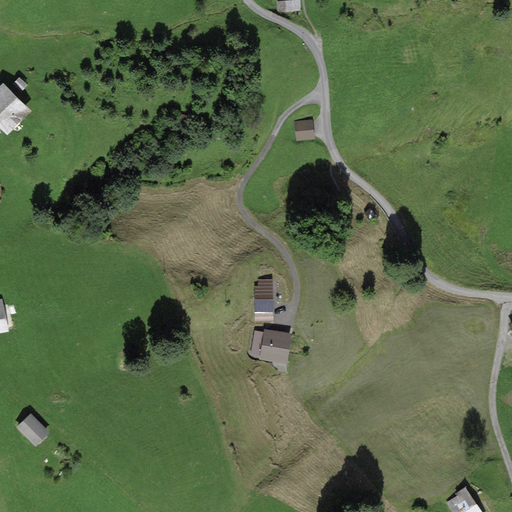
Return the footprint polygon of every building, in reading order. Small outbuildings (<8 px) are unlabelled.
[(288,0),(277,0),(278,10),(298,10),(298,1),(292,1),(292,0),(288,0)] [(28,85),(20,79),(14,87),(21,93),(28,85)] [(0,123),(7,130),(25,111),(2,87),(0,88),(0,123)] [(179,115),(176,124),(187,127),(190,118),(179,115)] [(296,123),(297,138),(312,137),(310,122),(296,123)] [(369,209),(364,213),(370,219),(375,215),(369,209)] [(256,309),(271,309),(270,280),(260,281),(260,287),(256,288),(256,309)] [(285,361),(286,357),(283,357),(287,335),(265,331),(265,334),(256,333),(253,349),(262,351),(261,356),(285,361)] [(20,426),(35,443),(45,432),(30,416),(20,426)] [(479,511),(464,488),(457,493),(459,496),(448,503),(453,511),(479,511)]
